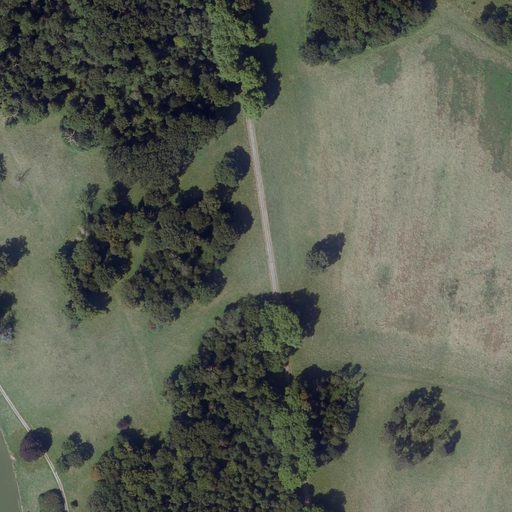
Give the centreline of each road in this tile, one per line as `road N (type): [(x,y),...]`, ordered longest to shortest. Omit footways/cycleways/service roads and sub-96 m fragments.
road 1 (unclassified): [(229,0),(307,511)]
road 2 (unclassified): [(0,390),(50,467),(65,511)]
